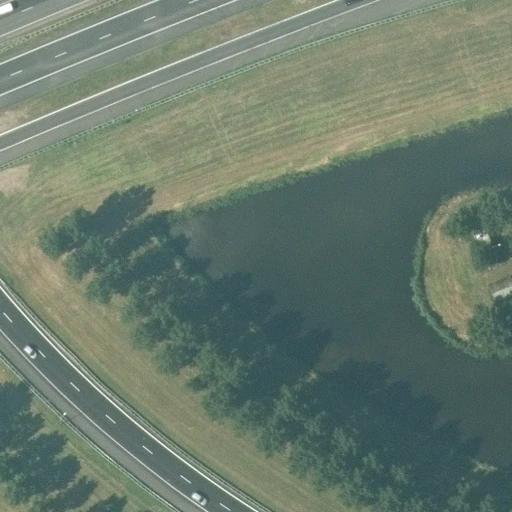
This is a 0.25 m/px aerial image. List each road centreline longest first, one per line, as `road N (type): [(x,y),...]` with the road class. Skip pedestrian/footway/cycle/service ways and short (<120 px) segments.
road 1 (motorway): [(0,143),(360,0)]
road 2 (motorway): [(0,310),(120,429),(231,511)]
road 3 (motorway): [(0,80),(199,0)]
